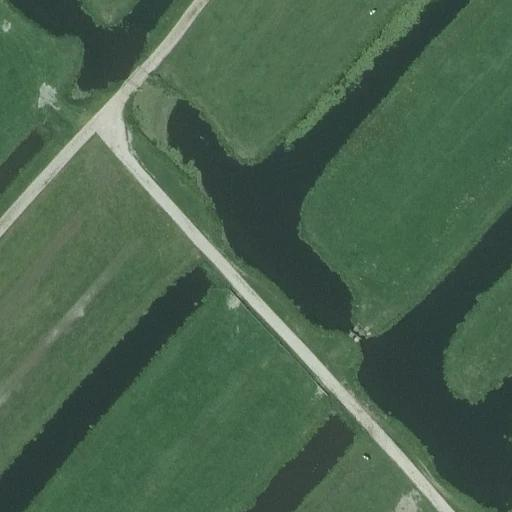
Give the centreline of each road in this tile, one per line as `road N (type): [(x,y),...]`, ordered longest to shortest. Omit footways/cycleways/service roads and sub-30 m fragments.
road 1 (track): [(0,230),(96,121),(450,511)]
road 2 (track): [(96,121),(204,0)]
